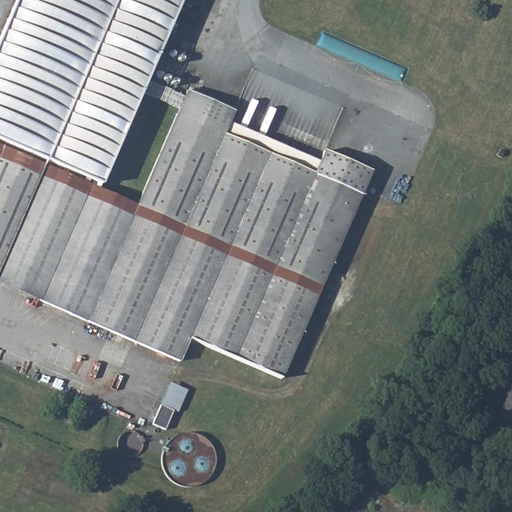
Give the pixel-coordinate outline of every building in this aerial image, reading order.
[(15,0),(0,35),(0,279),(179,357),(189,335),(280,376),(281,376),(362,192),(194,119),(201,105),(147,81),(182,0),(15,0)] [(177,406),(187,383),(170,375),(160,398),(177,406)] [(160,398),(151,416),(164,422),(172,403),(160,398)] [(125,431),(121,433),(118,436),(116,439),(116,443),(116,448),(118,451),(121,454),(125,456),(129,457),(133,456),(137,454),(140,451),(142,448),(142,444),(142,439),(140,436),(137,433),(133,431),(129,430),(125,431)] [(206,441),(199,436),(191,434),(182,434),(174,437),(167,442),(162,450),(160,458),(160,466),(163,475),(169,481),(176,486),(184,489),(193,488),(201,485),(208,480),(213,473),(215,464),(215,456),(212,448),(206,441)]
